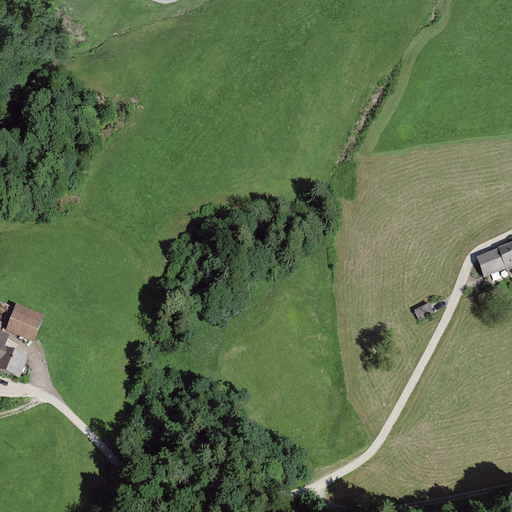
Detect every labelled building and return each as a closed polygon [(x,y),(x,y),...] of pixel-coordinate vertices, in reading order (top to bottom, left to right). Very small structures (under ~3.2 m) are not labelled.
[(511,245),(500,250),(506,268),(507,268),(511,266),(511,245)] [(506,268),(500,250),(497,251),(497,253),(475,261),(482,277),(506,268)] [(413,312),(418,321),(432,314),(428,305),(413,312)] [(15,309),(8,326),(34,336),(40,320),(15,309)] [(6,352),(0,365),(0,370),(17,378),(17,377),(22,366),(24,360),(8,353),(9,350),(5,348),(4,351),(6,352)]
